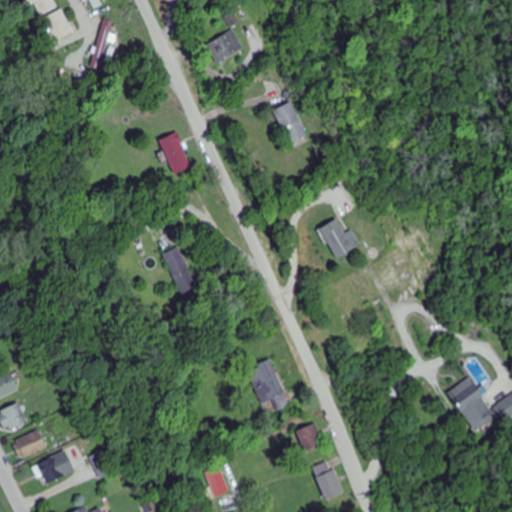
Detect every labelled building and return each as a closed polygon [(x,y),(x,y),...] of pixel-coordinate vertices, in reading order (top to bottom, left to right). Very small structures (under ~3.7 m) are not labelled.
[(38,4),(37,11),(51,12),(51,0),(26,0),(26,3),(38,4)] [(92,0),(96,8),(111,0),(92,0)] [(74,36),(66,11),(45,17),(52,42),(74,36)] [(93,68),(102,70),(114,22),(105,20),(93,68)] [(243,50),(231,31),(207,46),(219,65),(243,50)] [(307,137),(293,104),(274,112),(289,145),(307,137)] [(171,171),(190,165),(181,133),(162,139),(171,171)] [(358,248),(340,218),(321,229),(338,259),(358,248)] [(180,265),(179,250),(167,251),(168,266),(180,265)] [(248,368),(260,405),(287,396),(274,359),(248,368)] [(0,398),(19,390),(11,372),(0,377),(0,398)] [(449,393),(474,430),(496,415),(470,378),(449,393)] [(0,420),(7,433),(28,422),(18,403),(0,412),(0,420)] [(326,446),(317,423),(298,431),(307,453),(326,446)] [(14,443),(23,460),(48,448),(39,430),(14,443)] [(47,485),(75,471),(65,452),(33,468),(39,480),(43,478),(47,485)] [(346,493),(332,461),(313,469),(328,501),(346,493)] [(229,493),(222,468),(207,472),(214,497),(229,493)]
